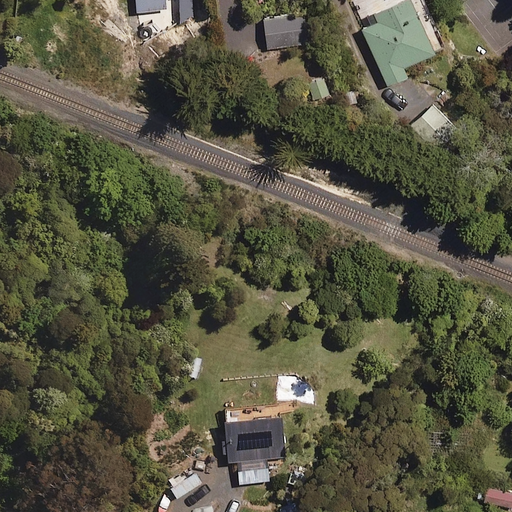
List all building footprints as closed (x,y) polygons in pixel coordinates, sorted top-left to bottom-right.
[(136,0),(137,9),(167,7),(166,0),(136,0)] [(435,51),(412,0),(401,0),(376,11),(380,20),(363,27),(388,83),(408,74),(404,65),(435,51)] [(308,42),(305,12),(264,17),(268,47),(308,42)] [(329,93),(325,77),(310,81),(314,97),(329,93)] [(457,130),(433,103),(411,123),(435,150),(457,130)] [(470,431),(424,431),(424,454),(470,453),(470,431)] [(271,469),(262,444),(233,454),(242,479),(271,469)] [(201,481),(190,464),(165,480),(176,497),(201,481)] [(511,491),(487,486),(484,500),(511,506),(511,491)]
